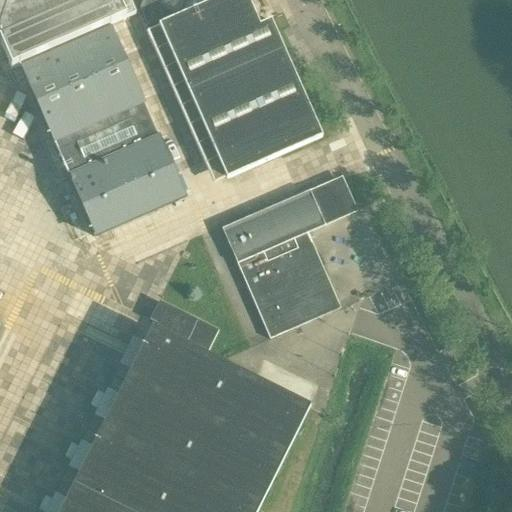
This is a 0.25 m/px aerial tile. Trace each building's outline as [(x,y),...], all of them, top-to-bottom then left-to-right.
[(0,0),(0,46),(11,71),(18,69),(108,29),(126,22),(116,0),(0,0)] [(164,19),(156,0),(145,0),(143,1),(140,10),(146,27),(164,19)] [(246,0),(220,0),(158,27),(225,180),(320,139),(270,24),(258,28),(246,0)] [(108,29),(18,69),(92,238),(182,199),(108,29)] [(339,310),(337,307),(306,234),(352,214),(345,197),(348,196),(343,183),(321,192),(321,190),(223,232),(237,263),(235,264),(269,341),(339,310)] [(62,511),(256,511),(308,410),(282,397),(205,359),(218,333),(192,320),(159,303),(149,322),(156,326),(62,511)]
